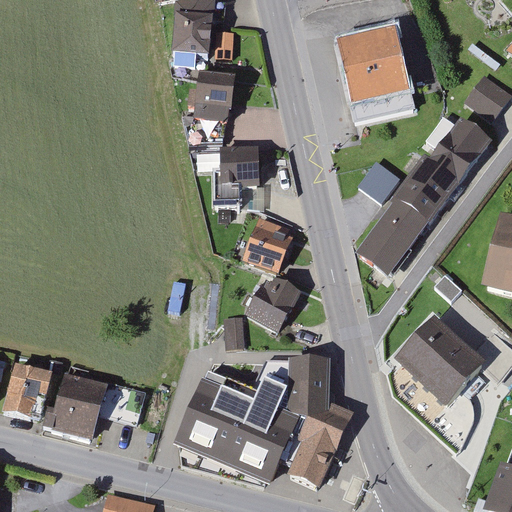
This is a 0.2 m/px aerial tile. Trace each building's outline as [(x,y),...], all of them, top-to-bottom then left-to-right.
[(208,0),(162,0),(164,8),(208,1),(208,0)] [(225,19),(184,14),(179,59),(220,63),(225,19)] [(407,34),(348,48),(362,111),(422,97),(407,34)] [(511,82),(499,75),(478,107),(511,128),(511,82)] [(244,84),(207,77),(198,126),(235,133),(244,84)] [(443,150),(456,126),(444,120),(432,144),(443,150)] [(502,148),(467,121),(360,260),(395,287),(502,148)] [(269,155),(227,156),(228,194),(270,193),(269,155)] [(405,186),(381,168),(363,192),(387,210),(405,186)] [(304,240),(262,222),(245,262),(288,280),(304,240)] [(511,224),(506,223),(488,296),(511,301),(511,224)] [(447,282),(436,294),(453,309),(464,297),(447,282)] [(306,304),(270,284),(250,319),(287,339),(306,304)] [(244,320),(227,321),(229,355),(246,354),(244,320)] [(396,367),(447,413),(485,372),(434,325),(396,367)] [(249,399),(330,401),(331,368),(249,366),(249,399)] [(17,372),(6,419),(44,428),(56,381),(17,372)] [(54,413),(49,435),(96,445),(101,423),(140,433),(148,398),(68,381),(63,415),(54,413)] [(278,400),(275,431),(196,399),(175,445),(277,487),(297,445),(305,449),(289,482),(322,496),(354,422),(330,412),(330,401),(278,400)] [(511,511),(511,460),(493,511),(511,511)] [(104,511),(153,511),(154,510),(108,499),(104,511)]
